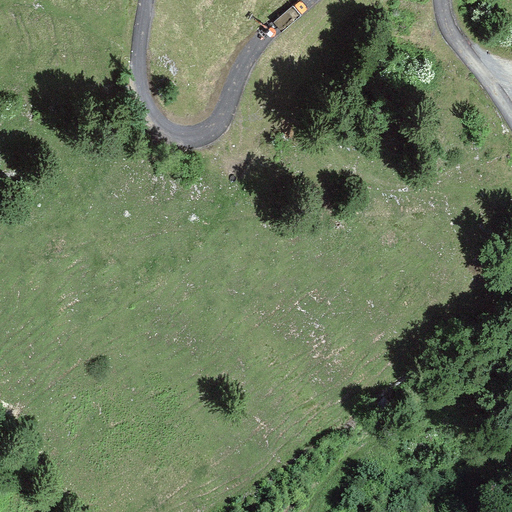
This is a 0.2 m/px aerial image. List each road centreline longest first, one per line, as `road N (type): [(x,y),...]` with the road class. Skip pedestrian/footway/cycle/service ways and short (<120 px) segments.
road 1 (unclassified): [(305,0),(249,57),(222,117),(200,135),(163,131),(146,106),(137,53),(147,0)]
road 2 (track): [(511,355),(367,449),(310,511)]
road 3 (unclassified): [(511,119),(452,26),(447,0)]
